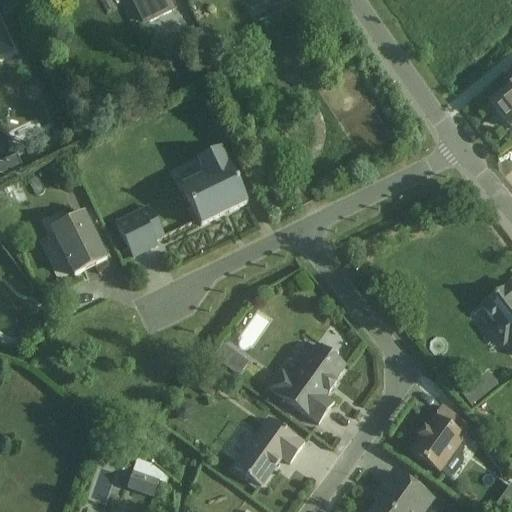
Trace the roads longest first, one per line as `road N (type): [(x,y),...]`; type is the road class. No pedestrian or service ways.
road 1 (residential): [(302,236),(397,359),(402,379),(312,511)]
road 2 (residential): [(353,0),(462,155)]
road 3 (residential): [(462,155),(302,236)]
road 4 (residential): [(302,236),(160,305)]
